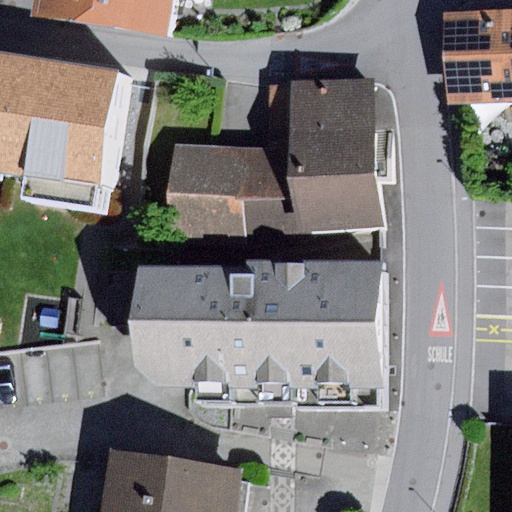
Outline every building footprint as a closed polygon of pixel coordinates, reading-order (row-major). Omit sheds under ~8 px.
[(171,0),(39,0),(38,14),(166,35),(171,0)] [(511,11),(452,13),(454,97),(511,96),(511,11)] [(0,178),(32,184),(29,202),(106,214),(127,76),(0,56),(0,178)] [(375,80),(273,86),(269,152),(380,157),(375,80)] [(380,157),(269,152),(174,146),(167,247),(248,248),(384,228),(380,157)] [(383,266),(137,267),(138,368),(158,387),(198,386),(198,405),(294,405),(294,413),(384,412),(383,266)] [(240,511),(246,467),(117,451),(109,511),(240,511)]
